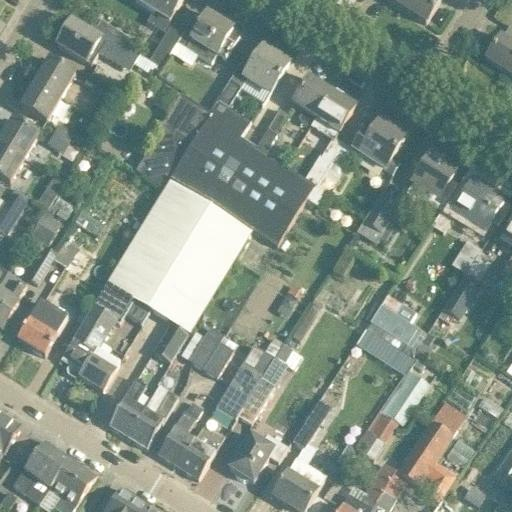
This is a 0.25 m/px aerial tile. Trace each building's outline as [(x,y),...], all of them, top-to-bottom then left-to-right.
[(161,72),(165,65),(177,46),(184,35),(172,28),(171,29),(167,27),(169,24),(169,25),(183,2),(179,0),(137,0),(135,4),(153,15),(147,26),(166,37),(149,65),(161,72)] [(382,0),(404,13),(411,0),(382,0)] [(426,27),(441,3),(436,0),(411,0),(404,13),(426,27)] [(193,41),(184,35),(177,46),(211,67),(217,58),(225,63),(235,48),(240,39),(232,34),(232,33),(207,17),(193,41)] [(127,51),(132,43),(100,24),(96,30),(96,31),(94,29),(93,30),(127,51)] [(90,36),(71,25),(57,49),(92,70),(100,58),(128,76),(139,58),(127,51),(93,30),(90,36)] [(511,71),(511,47),(501,40),(485,64),(508,78),(511,71)] [(209,116),(191,147),(193,147),(170,184),(171,185),(251,235),(276,251),(304,205),(306,206),(315,191),(304,185),(239,144),(250,126),(228,112),(246,84),(269,99),(290,67),(289,66),(290,65),(276,56),(276,58),(274,57),(273,59),(263,52),(254,66),(246,61),(247,60),(246,59),(222,97),(221,96),(209,116)] [(75,79),(52,65),(49,63),(35,87),(61,102),(75,79)] [(114,105),(119,95),(88,77),(82,87),(114,105)] [(311,129),(332,96),(309,82),(292,109),(300,115),(297,120),(297,124),(298,126),(304,130),(308,131),(311,129)] [(61,102),(35,87),(21,110),(54,130),(69,107),(61,102)] [(154,106),(171,117),(182,99),(165,89),(154,106)] [(332,96),(311,129),(334,145),(358,106),(344,97),(341,102),(332,96)] [(209,116),(182,99),(171,117),(164,130),(191,147),(209,116)] [(277,113),(256,148),(266,155),(288,120),(277,113)] [(12,124),(0,144),(0,148),(24,163),(38,140),(12,124)] [(372,139),(365,134),(352,154),(384,174),(404,142),(380,126),(372,139)] [(57,129),(51,138),(67,148),(73,139),(57,129)] [(61,158),(67,148),(51,138),(45,148),(61,158)] [(329,145),(304,185),(315,191),(336,156),(339,151),(329,145)] [(24,163),(0,148),(0,181),(10,187),(24,163)] [(336,156),(315,191),(306,206),(318,214),(349,164),(336,156)] [(450,185),(456,175),(431,159),(404,201),(415,208),(418,202),(441,216),(447,206),(458,189),(450,185)] [(109,291),(133,306),(171,327),(189,338),(190,338),(251,235),(171,185),(107,290),(109,291)] [(504,206),(474,186),(455,216),(485,236),(491,226),(497,229),(510,209),(504,206)] [(0,244),(1,245),(27,205),(11,196),(5,207),(0,215),(0,244)] [(381,197),(356,236),(383,252),(391,239),(394,241),(400,232),(389,225),(399,209),(381,197)] [(60,229),(45,219),(31,242),(46,251),(60,229)] [(511,226),(501,245),(511,252),(511,257),(500,277),(511,284),(511,226)] [(63,243),(54,258),(51,263),(77,278),(88,259),(63,243)] [(453,268),(468,277),(483,253),(468,244),(453,268)] [(35,289),(51,263),(54,258),(42,251),(23,282),(35,289)] [(0,273),(0,292),(9,279),(0,273)] [(464,279),(441,314),(457,324),(480,289),(464,279)] [(0,333),(2,334),(27,293),(17,287),(8,300),(0,295),(0,333)] [(119,329),(133,306),(109,291),(63,363),(71,368),(67,374),(68,378),(75,382),(79,381),(80,382),(92,361),(89,359),(91,355),(95,357),(96,355),(114,326),(119,329)] [(40,306),(17,344),(45,361),(68,323),(40,306)] [(381,310),(370,327),(410,352),(421,335),(409,328),(416,318),(401,309),(395,319),(381,310)] [(421,326),(428,330),(432,323),(425,319),(421,326)] [(170,368),(189,338),(171,327),(153,357),(170,368)] [(209,333),(189,366),(203,375),(219,348),(223,341),(209,333)] [(233,356),(219,348),(203,375),(217,383),(233,356)] [(275,364),(236,425),(238,426),(241,423),(252,429),(276,391),(288,373),(283,369),(292,355),(284,349),(275,364)] [(119,369),(96,355),(95,357),(91,355),(89,359),(92,361),(80,382),(103,396),(119,369)] [(246,369),(219,415),(236,425),(275,364),(264,357),(254,373),(246,369)] [(405,373),(354,452),(366,460),(377,443),(385,448),(397,428),(402,431),(430,389),(405,373)] [(109,430),(128,442),(144,415),(136,410),(148,391),(136,384),(124,403),(125,404),(109,430)] [(159,391),(144,415),(128,442),(147,453),(178,402),(159,391)] [(319,404),(292,447),(302,454),(330,411),(319,404)] [(158,459),(178,472),(194,445),(186,440),(202,414),(191,407),(184,418),(158,459)] [(22,431),(0,417),(0,462),(3,458),(4,459),(22,431)] [(396,476),(396,477),(408,485),(419,492),(426,482),(436,467),(453,442),(431,427),(430,426),(396,476)] [(195,445),(194,445),(178,472),(199,485),(216,457),(217,458),(227,441),(216,435),(214,439),(204,432),(195,445)] [(269,462),(278,467),(287,452),(267,440),(263,447),(250,439),(229,473),(235,477),(236,481),(243,485),(247,484),(253,488),(269,462)] [(38,509),(50,493),(71,464),(45,445),(12,491),(38,509)] [(511,455),(493,483),(511,496),(511,455)] [(295,463),(273,500),(292,511),(307,511),(317,495),(326,482),(295,463)] [(75,511),(97,481),(71,464),(50,493),(61,501),(53,511),(75,511)] [(388,488),(373,511),(391,511),(408,485),(396,477),(388,488)] [(348,501),(341,511),(373,511),(388,488),(376,481),(365,498),(363,501),(365,502),(361,508),(348,501)] [(121,493),(108,511),(148,511),(150,511),(121,493)]
